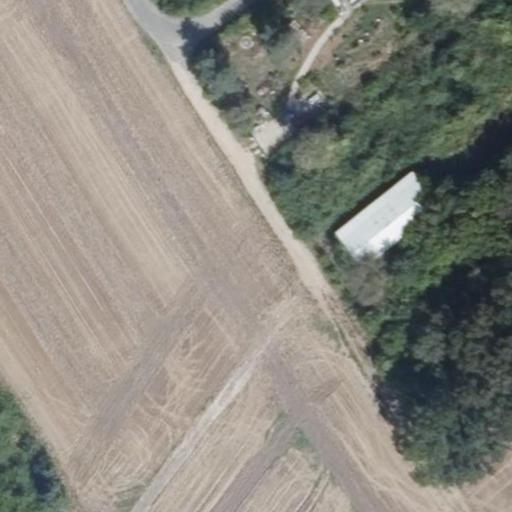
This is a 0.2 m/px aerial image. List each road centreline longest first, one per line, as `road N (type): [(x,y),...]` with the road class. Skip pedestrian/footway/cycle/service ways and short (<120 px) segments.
road 1 (track): [(168,30),(186,78),(299,276),(456,511)]
road 2 (unclassified): [(135,0),(168,30),(204,27),(242,0)]
